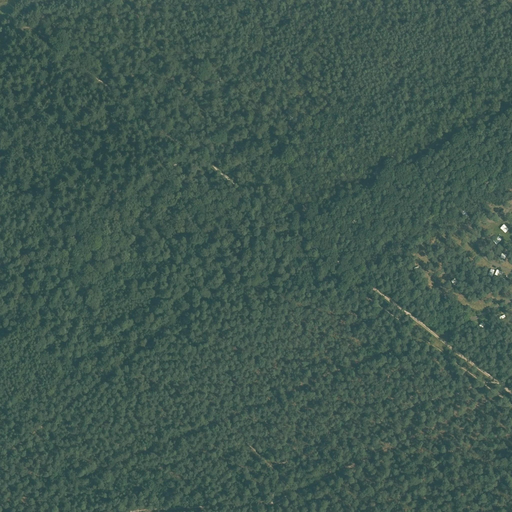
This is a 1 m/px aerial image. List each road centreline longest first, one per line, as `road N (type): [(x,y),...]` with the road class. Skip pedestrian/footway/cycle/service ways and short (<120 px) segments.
road 1 (unknown): [(497,382),(393,412),(350,444),(229,484),(184,493),(93,490),(63,498),(58,511)]
road 2 (unknown): [(511,393),(188,148)]
road 3 (track): [(285,233),(0,459)]
road 4 (track): [(226,418),(295,492),(498,395)]
road 5 (track): [(511,405),(285,233)]
road 6 (track): [(188,148),(34,32),(0,51)]
road 7 (track): [(189,152),(161,177),(0,264)]
road 8 (track): [(313,511),(295,492),(270,502),(130,511)]
road 9 (track): [(285,233),(196,168),(188,148)]
